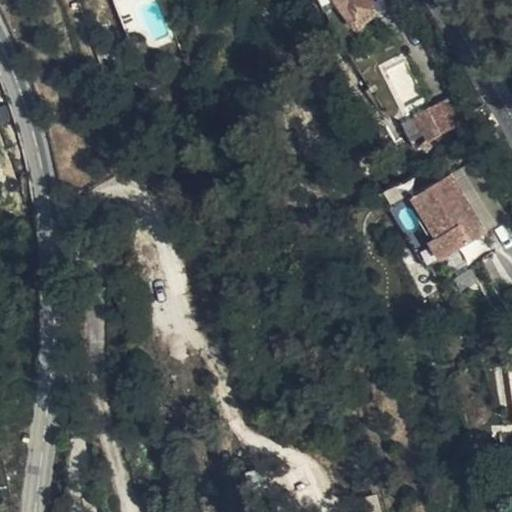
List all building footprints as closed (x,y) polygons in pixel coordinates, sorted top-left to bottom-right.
[(347,0),(350,5),(370,30),(386,18),(372,0),(347,0)] [(381,0),(372,0),(386,18),(392,14),(381,0)] [(464,99),(441,111),(455,137),(477,125),(464,99)] [(441,111),(428,119),(441,144),(455,137),(441,111)] [(463,180),(430,199),(450,235),(454,233),(467,256),(498,238),(463,180)] [(450,235),(430,199),(422,203),(456,262),(467,256),(454,233),(450,235)] [(334,505),(316,463),(299,470),(317,511),(334,505)]
